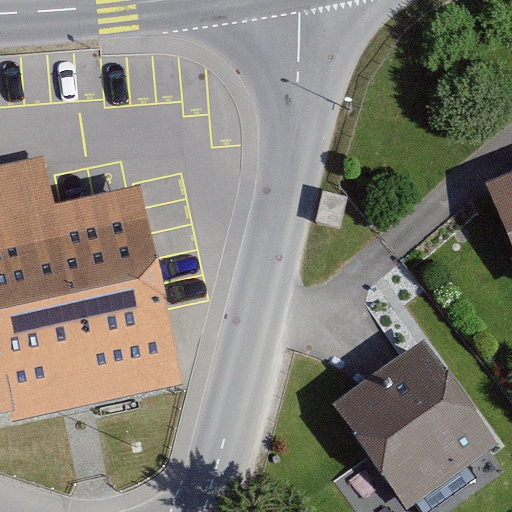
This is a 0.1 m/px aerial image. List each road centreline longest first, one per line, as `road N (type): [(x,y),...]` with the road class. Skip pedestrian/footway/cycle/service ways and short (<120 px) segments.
road 1 (residential): [(300,0),(303,86),(288,199),(205,511)]
road 2 (tertiary): [(177,0),(0,12)]
